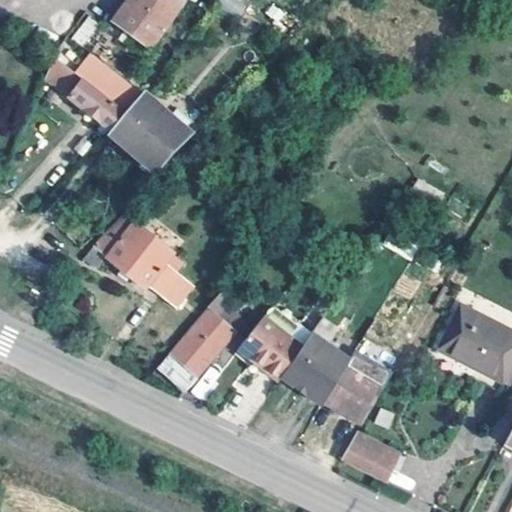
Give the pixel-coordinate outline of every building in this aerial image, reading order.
[(181,0),(126,0),(114,18),(148,44),(157,32),(181,0)] [(215,0),(214,4),(239,17),(247,0),(215,0)] [(102,28),(92,21),(79,40),(88,47),(102,28)] [(161,35),(157,32),(148,44),(152,47),(161,35)] [(139,93),(90,54),(75,73),(124,111),(139,93)] [(109,129),(124,111),(75,73),(53,56),(44,78),(71,98),(67,103),(84,117),(89,111),(109,129)] [(139,93),(124,111),(128,115),(146,93),(142,90),(139,93)] [(193,131),(146,93),(128,115),(124,111),(109,129),(108,130),(131,149),(128,152),(138,159),(135,164),(150,176),(174,149),(193,131)] [(145,205),(134,218),(173,251),(184,239),(145,205)] [(173,251),(134,218),(128,213),(116,224),(91,249),(93,251),(87,259),(98,268),(108,255),(121,266),(129,273),(144,287),(148,282),(175,305),(191,285),(174,272),(180,262),(171,254),(173,251)] [(199,283),(193,292),(206,304),(221,288),(220,275),(205,264),(197,272),(199,275),(195,279),(199,283)] [(124,279),(129,273),(121,266),(115,272),(124,279)] [(237,303),(221,288),(206,304),(208,306),(170,352),(197,374),(236,329),(223,319),(237,303)] [(436,346),(448,354),(449,353),(473,309),(460,302),(436,346)] [(237,303),(223,319),(236,329),(246,318),(248,313),(237,303)] [(500,380),(511,356),(511,330),(473,309),(449,353),(500,380)] [(342,327),(321,313),(301,341),(279,373),(320,401),(322,398),(345,363),(349,357),(330,344),(342,327)] [(261,314),(236,348),(276,377),(279,373),(301,341),(261,314)] [(436,346),(432,352),(445,359),(448,354),(436,346)] [(445,359),(496,385),(500,380),(449,353),(448,354),(445,359)] [(511,382),(511,356),(500,380),(511,385),(511,382)] [(360,421),(382,384),(345,363),(322,398),(360,421)] [(374,424),(390,428),(394,412),(379,408),(374,424)] [(355,428),(339,455),(376,475),(390,448),(355,428)] [(511,443),(505,440),(501,447),(511,452),(511,443)]
